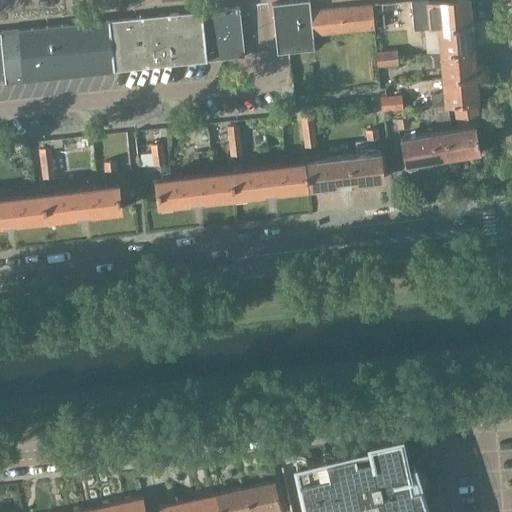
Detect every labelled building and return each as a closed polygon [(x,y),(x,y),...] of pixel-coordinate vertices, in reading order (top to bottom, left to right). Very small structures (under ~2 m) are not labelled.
[(313,34),(311,10),(310,11),(308,0),(302,0),(271,3),(276,53),(314,48),(313,34)] [(439,27),(470,24),(468,0),(444,0),(426,2),(428,28),(439,28),(439,27)] [(371,4),(311,10),(313,34),(374,28),(371,4)] [(207,60),(243,56),(238,7),(201,11),(207,60)] [(174,63),(207,60),(201,11),(169,14),(174,63)] [(113,70),(174,63),(169,14),(108,20),(113,70)] [(22,80),(113,70),(108,20),(16,30),(22,80)] [(473,47),(471,25),(470,24),(439,27),(439,28),(441,52),(474,49),(473,47)] [(0,31),(0,81),(22,80),(16,30),(0,31)] [(387,50),(388,64),(399,63),(397,49),(387,50)] [(443,78),(475,75),(473,50),(474,49),(441,52),(422,54),(423,68),(442,66),(443,78)] [(377,65),(388,64),(387,50),(376,51),(377,65)] [(445,104),(456,103),(475,101),(477,101),(475,75),(443,78),(444,93),(430,94),(432,106),(446,105),(445,104)] [(391,95),(392,109),(403,108),(401,93),(391,95)] [(382,110),(392,109),(391,95),(380,96),(382,110)] [(437,130),(442,155),(479,149),(475,126),(481,125),(475,101),(456,103),(459,126),(437,130)] [(302,126),(313,124),(312,115),(301,116),(302,126)] [(238,124),(228,125),(229,135),(239,134),(238,124)] [(303,135),(314,134),(313,124),(302,126),(303,135)] [(377,128),(366,129),(367,139),(378,137),(377,128)] [(404,162),(442,155),(437,130),(400,136),(404,162)] [(239,134),(229,135),(230,145),(240,144),(239,134)] [(314,134),(303,135),(305,146),(315,145),(314,134)] [(163,142),(152,144),(153,154),(164,153),(163,142)] [(240,144),(230,145),(232,155),(242,154),(240,144)] [(51,146),(40,147),(42,158),(52,156),(51,146)] [(382,178),(383,178),(380,151),(355,154),(358,181),(382,178)] [(164,153),(153,154),(154,164),(165,163),(164,153)] [(333,184),(358,181),(355,154),(330,157),(333,184)] [(52,156),(42,158),(43,168),(53,166),(52,156)] [(308,187),(333,184),(330,157),(305,159),(308,187)] [(106,170),(116,169),(115,159),(105,161),(106,170)] [(283,189),(308,187),(305,159),(280,162),(283,189)] [(258,192),(283,189),(280,162),(255,165),(258,192)] [(234,195),(258,192),(255,165),(231,168),(234,195)] [(53,166),(43,168),(44,178),(54,176),(53,166)] [(209,198),(234,195),(231,168),(205,171),(209,198)] [(184,201),(209,198),(205,171),(181,174),(184,201)] [(159,204),(184,201),(181,174),(156,177),(159,204)] [(93,185),(96,212),(121,209),(118,182),(93,185)] [(71,215),(96,212),(93,185),(68,188),(71,215)] [(47,217),(71,215),(68,188),(44,191),(47,217)] [(47,217),(44,191),(44,190),(43,190),(43,191),(18,194),(22,220),(47,217)] [(0,222),(22,220),(18,194),(0,195),(0,222)] [(296,464),(295,464),(305,511),(360,511),(367,511),(366,511),(427,511),(413,464),(412,465),(412,466),(406,467),(400,440),(388,439),(369,443),(372,455),(359,458),(355,458),(354,451),(353,451),(296,464)] [(250,511),(260,511),(279,508),(280,508),(274,480),(244,486),(250,511)] [(219,511),(250,511),(244,486),(215,493),(219,511)] [(219,511),(215,493),(186,499),(189,511),(219,511)] [(145,511),(142,495),(113,502),(115,511),(145,511)] [(189,511),(186,499),(157,505),(158,511),(189,511)] [(115,511),(113,502),(84,508),(84,511),(115,511)]
